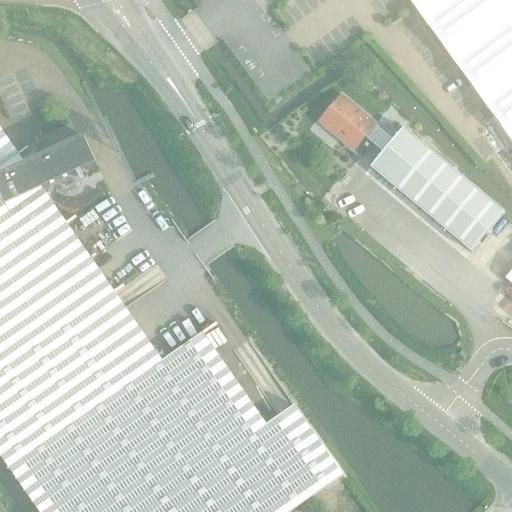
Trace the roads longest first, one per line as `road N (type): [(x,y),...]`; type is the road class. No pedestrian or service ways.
road 1 (tertiary): [(435,421),(355,355),(266,237),(190,114)]
road 2 (tertiary): [(84,0),(190,114)]
road 3 (tertiary): [(190,114),(124,0)]
